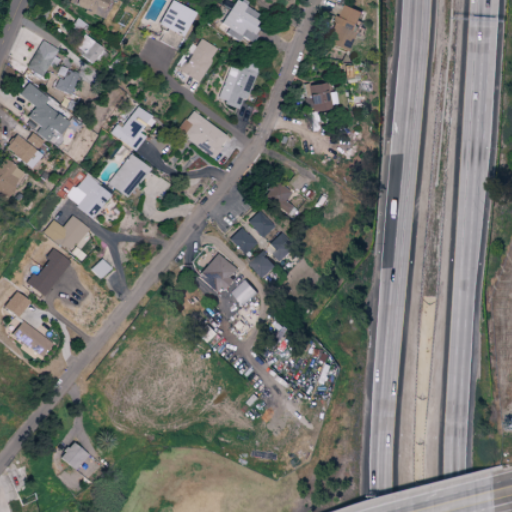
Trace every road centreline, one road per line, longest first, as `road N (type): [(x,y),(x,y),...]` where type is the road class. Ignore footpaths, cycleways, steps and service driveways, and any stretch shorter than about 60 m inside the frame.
road 1 (residential): [(0,465),(259,137),(311,0)]
road 2 (motorway): [(415,0),(382,511)]
road 3 (motorway): [(461,511),(482,204)]
road 4 (motorway): [(482,204),(494,0)]
